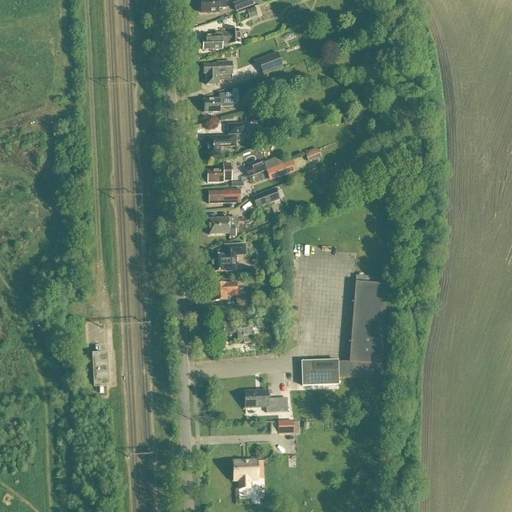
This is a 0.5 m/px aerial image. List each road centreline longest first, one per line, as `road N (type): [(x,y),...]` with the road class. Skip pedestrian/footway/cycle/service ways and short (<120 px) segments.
road 1 (track): [(380,0),(405,39),(421,163),(409,300),(416,375),(393,511)]
road 2 (tertiary): [(188,511),(166,0)]
road 3 (track): [(85,0),(100,282),(113,372)]
